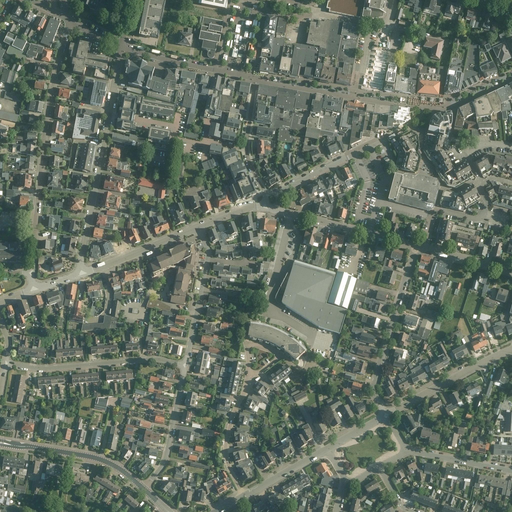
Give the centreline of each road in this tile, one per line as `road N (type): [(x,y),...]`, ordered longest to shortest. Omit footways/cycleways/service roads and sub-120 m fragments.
road 1 (residential): [(69,22),(45,133),(32,274)]
road 2 (unclassified): [(385,415),(373,391),(415,245)]
road 3 (residential): [(185,365),(7,364)]
road 4 (residential): [(81,273),(109,113)]
road 5 (tertiary): [(144,489),(93,457),(0,441)]
road 6 (unclassified): [(385,415),(511,349)]
road 7 (residential): [(144,489),(164,457),(185,365)]
road 8 (unclassified): [(81,273),(201,226)]
road 9 (residential): [(243,496),(225,455),(251,376)]
road 10 (unclassified): [(415,245),(291,214)]
road 11 (residential): [(381,139),(267,196)]
